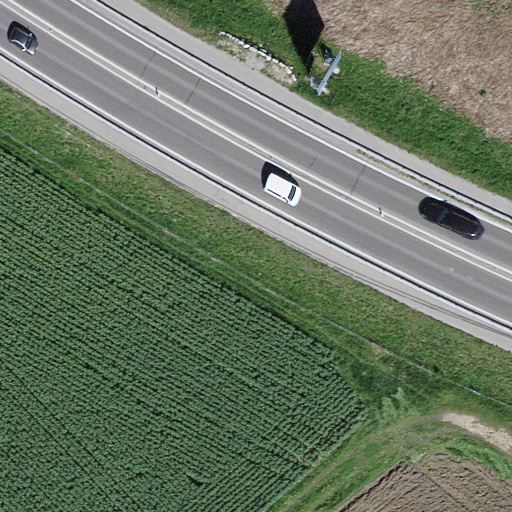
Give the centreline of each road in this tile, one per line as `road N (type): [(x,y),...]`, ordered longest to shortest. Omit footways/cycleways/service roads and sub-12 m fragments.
road 1 (trunk): [(2,0),(220,132),(511,275)]
road 2 (track): [(294,511),(351,464),(405,434),(457,427),(495,434)]
